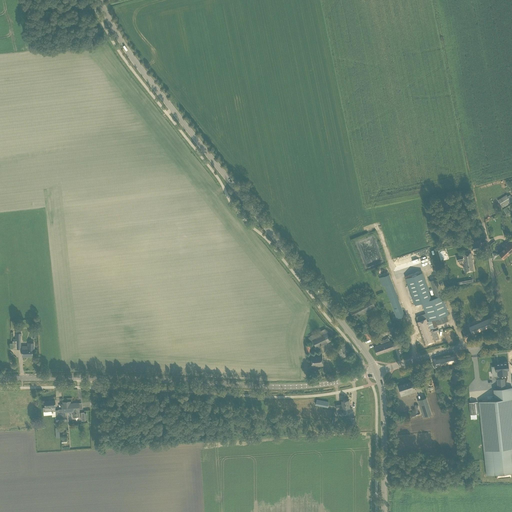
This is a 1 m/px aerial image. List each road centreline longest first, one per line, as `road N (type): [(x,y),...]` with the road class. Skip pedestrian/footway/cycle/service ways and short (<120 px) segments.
road 1 (tertiary): [(376,372),(131,57),(99,0)]
road 2 (tertiary): [(0,382),(285,388),(376,372)]
road 3 (tertiary): [(376,372),(383,511)]
road 4 (tertiary): [(376,372),(511,340)]
